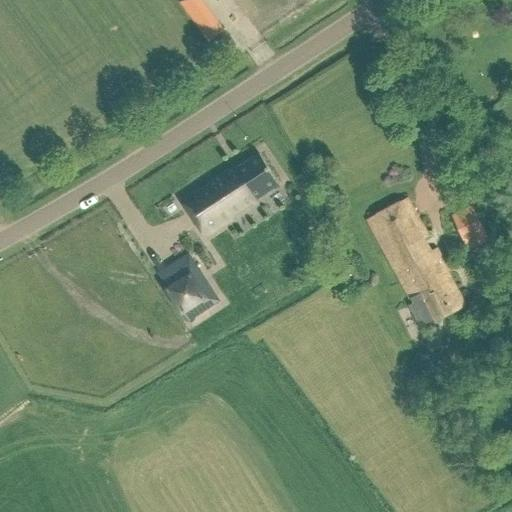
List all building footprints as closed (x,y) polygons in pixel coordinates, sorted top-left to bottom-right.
[(183,0),(180,3),(187,12),(200,3),(198,0),(183,0)] [(202,32),(209,41),(222,32),(215,22),(202,32)] [(261,153),(171,209),(201,256),(290,197),(261,153)] [(422,329),(465,306),(436,249),(431,252),(424,239),(428,237),(408,199),(369,220),(414,305),(410,307),(422,329)] [(453,215),(468,249),(487,240),(472,207),(453,215)] [(342,274),(348,285),(360,278),(354,267),(342,274)] [(190,277),(170,291),(189,321),(198,315),(199,314),(202,313),(205,310),(219,301),(213,291),(203,297),(190,277)]
